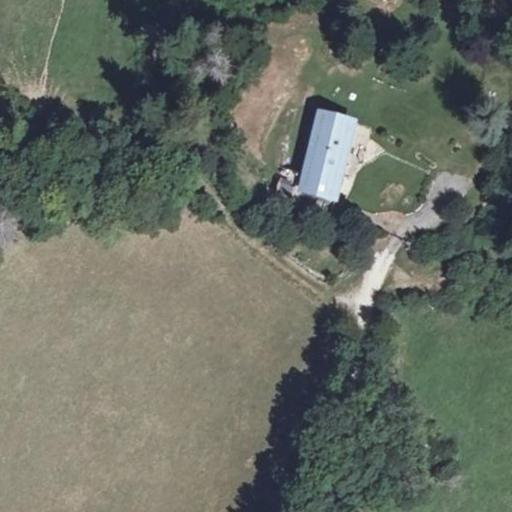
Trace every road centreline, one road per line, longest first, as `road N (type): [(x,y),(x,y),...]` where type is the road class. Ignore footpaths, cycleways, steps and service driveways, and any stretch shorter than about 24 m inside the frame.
road 1 (track): [(326,511),(355,415),(368,298)]
road 2 (track): [(368,298),(400,234),(440,206),(457,176)]
